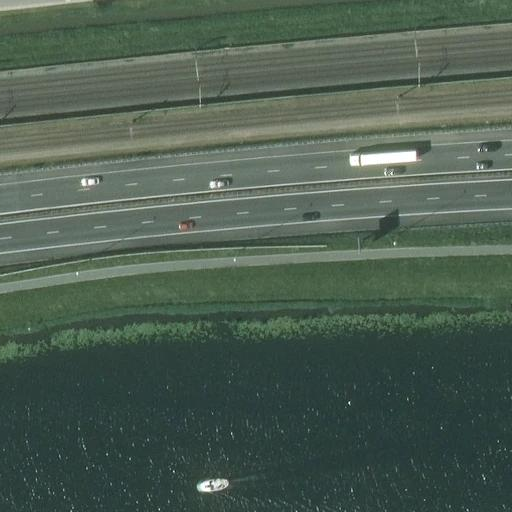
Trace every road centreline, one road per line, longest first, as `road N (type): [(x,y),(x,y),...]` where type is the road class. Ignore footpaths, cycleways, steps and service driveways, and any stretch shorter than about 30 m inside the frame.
road 1 (motorway): [(0,237),(511,191)]
road 2 (motorway): [(511,154),(0,198)]
